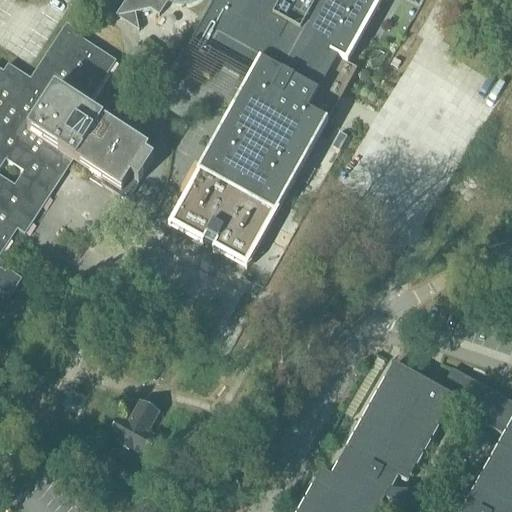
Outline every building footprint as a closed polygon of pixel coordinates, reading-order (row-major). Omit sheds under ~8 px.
[(127,0),(116,18),(117,19),(150,12),(159,18),(160,17),(160,16),(169,1),(175,4),(181,5),(188,5),(194,3),(197,0),(127,0)] [(251,85),(171,228),(245,269),(325,125),(307,115),(337,61),(345,66),(371,19),(381,0),(217,0),(181,66),(209,82),(217,66),(251,85)] [(101,187),(102,188),(127,204),(154,162),(112,135),(115,131),(115,130),(115,128),(115,127),(114,126),(104,119),(103,119),(102,118),(101,119),(100,119),(99,120),(96,125),(82,116),(116,64),(79,40),(81,36),(66,26),(30,81),(8,67),(3,74),(0,72),(0,294),(9,300),(20,282),(6,272),(4,275),(0,271),(0,257),(17,232),(25,237),(52,196),(73,164),(101,182),(101,183),(101,184),(101,185),(101,186),(101,187)] [(347,139),(340,135),(332,150),(339,153),(347,139)] [(158,358),(146,378),(153,383),(165,362),(158,358)] [(313,488),(299,511),(379,511),(384,503),(388,504),(421,506),(429,511),(431,507),(466,509),(466,510),(471,500),(469,499),(435,497),(428,493),(426,496),(391,494),(389,493),(404,468),(414,473),(450,408),(454,401),(440,393),(393,368),(323,493),(313,488)] [(511,511),(511,405),(451,372),(440,393),(454,401),(450,408),(506,439),(471,500),(466,510),(464,511),(511,511)] [(156,418),(139,408),(128,427),(119,423),(110,439),(143,459),(153,442),(145,437),(156,418)]
